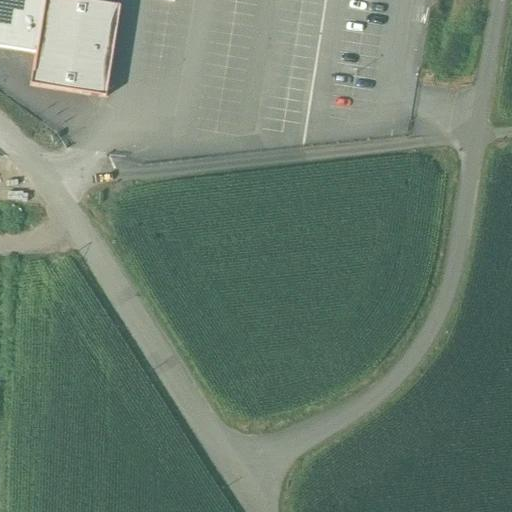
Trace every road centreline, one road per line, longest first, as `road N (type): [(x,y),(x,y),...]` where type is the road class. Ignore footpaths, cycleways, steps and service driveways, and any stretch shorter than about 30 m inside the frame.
road 1 (unclassified): [(231,466),(351,398),(425,321),(445,267),(489,0)]
road 2 (unclassified): [(0,127),(53,182),(231,466)]
